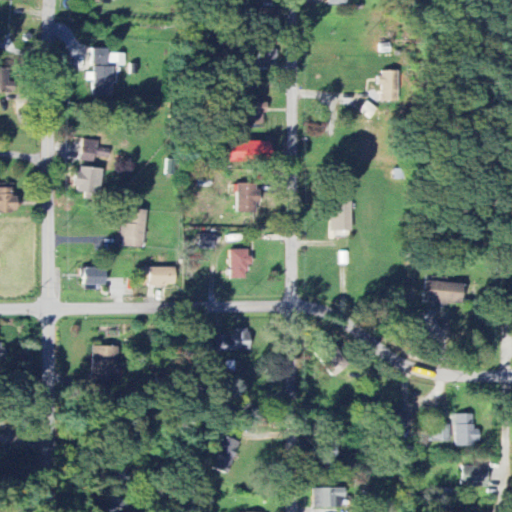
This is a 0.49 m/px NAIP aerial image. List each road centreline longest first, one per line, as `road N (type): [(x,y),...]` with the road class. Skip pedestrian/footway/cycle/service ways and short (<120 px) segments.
road 1 (residential): [(511,377),(429,375),(311,307),(0,310)]
road 2 (residential): [(47,511),(53,0)]
road 3 (residential): [(292,511),(291,0)]
road 4 (residential): [(503,378),(508,501)]
